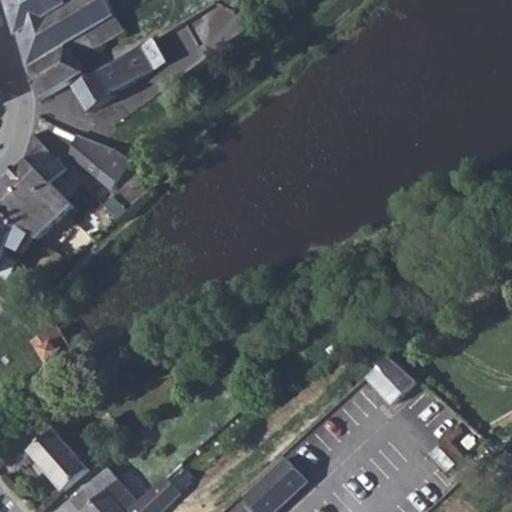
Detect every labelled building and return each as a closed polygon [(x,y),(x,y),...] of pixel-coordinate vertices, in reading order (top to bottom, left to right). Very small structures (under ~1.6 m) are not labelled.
[(65,0),(10,0),(21,34),(69,4),(68,3),(65,0)] [(69,4),(21,34),(32,69),(118,17),(111,0),(73,0),(68,3),(69,4)] [(186,0),(202,13),(215,1),(213,0),(186,0)] [(118,17),(32,69),(37,85),(42,102),(88,75),(80,61),(128,33),(118,18),(118,17)] [(201,46),(187,23),(157,41),(170,64),(201,46)] [(156,40),(77,88),(93,114),(118,98),(117,95),(170,64),(157,41),(156,40)] [(69,171),(35,135),(30,160),(0,191),(0,206),(15,222),(36,235),(35,236),(41,240),(76,207),(54,185),(69,171)] [(120,186),(135,162),(118,151),(80,137),(73,153),(117,191),(120,186)] [(135,162),(120,186),(135,190),(147,171),(135,162)] [(125,209),(113,198),(105,206),(117,217),(125,209)] [(0,206),(0,276),(10,282),(35,236),(36,235),(15,222),(0,206)] [(422,384),(394,358),(370,381),(395,408),(422,384)] [(115,447),(129,436),(115,419),(102,430),(115,447)] [(33,454),(67,493),(92,471),(59,432),(33,454)] [(482,443),(475,437),(468,443),(474,450),(482,443)] [(259,511),(279,511),(311,483),(290,460),(248,500),(259,511)] [(133,511),(142,504),(111,469),(74,502),(83,511),(133,511)] [(133,511),(165,511),(184,495),(170,479),(142,504),(133,511)]
